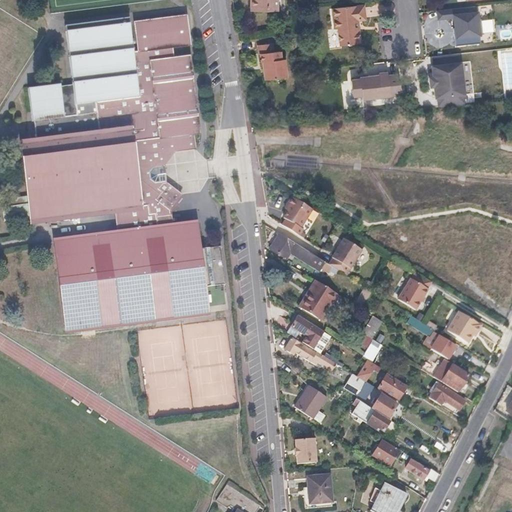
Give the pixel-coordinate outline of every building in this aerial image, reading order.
[(252,0),(252,6),(270,6),(270,11),(280,11),(279,0),(252,0)] [(365,5),(333,8),(335,29),(339,29),(341,45),(362,43),(359,20),(366,20),(365,5)] [(475,6),(438,11),(438,19),(454,17),(455,28),(453,29),(455,46),(481,43),(480,35),(483,34),(481,19),(478,20),(477,13),(476,13),(475,6)] [(36,148),(20,150),(31,227),(114,216),(118,239),(55,246),(67,336),(208,317),(205,290),(226,287),(221,249),(200,252),(196,226),(172,229),(170,213),(180,201),(166,189),(163,169),(174,155),(195,152),(193,138),(200,137),(190,61),(176,63),(175,53),(191,51),(187,21),(134,28),(138,56),(133,57),(128,22),(64,31),(72,89),(60,91),(59,90),(28,94),(32,127),(33,127),(36,148)] [(262,64),(265,64),(265,71),(267,82),(288,79),(286,62),(282,62),(281,53),(274,54),(274,45),(259,47),(260,56),(261,56),(262,64)] [(461,62),(461,53),(435,56),(436,66),(433,65),(437,98),(439,98),(441,106),(467,103),(465,94),(467,94),(464,62),(461,62)] [(361,80),(352,81),(353,94),(362,93),(362,97),(390,94),(388,72),(380,73),(381,75),(371,77),(361,78),(361,80)] [(291,209),(289,211),(284,219),(302,230),(314,211),(293,198),(287,207),(291,209)] [(278,233),(269,249),(284,259),(288,252),(319,271),(321,268),(328,273),(332,266),(331,265),(317,257),(278,233)] [(339,250),(334,258),(335,258),(331,265),(332,266),(348,276),(363,251),(345,240),(341,246),(342,247),(340,251),(339,250)] [(411,281),(410,281),(398,300),(417,312),(429,292),(428,292),(432,284),(416,274),(411,281)] [(320,320),(338,293),(315,278),(297,305),(320,320)] [(372,291),(364,286),(353,304),(362,309),(373,292),(372,291)] [(377,319),(372,315),(361,333),(367,336),(377,319)] [(482,329),(459,315),(449,332),(469,345),(473,338),(475,334),(478,336),(482,329)] [(296,317),(290,327),(306,337),(302,343),(312,350),(322,333),(296,317)] [(415,318),(412,323),(423,330),(421,332),(428,336),(432,329),(426,325),(415,318)] [(455,345),(438,335),(430,349),(447,359),(455,345)] [(293,356),(295,353),(317,366),(318,365),(321,367),(322,365),(332,371),(336,364),(312,350),(302,343),(299,341),(297,344),(290,339),(284,350),(293,356)] [(376,342),(372,339),(368,346),(362,355),(367,358),(376,342)] [(381,367),(367,359),(356,376),(365,382),(373,369),(378,372),(381,367)] [(451,365),(443,360),(433,377),(458,392),(468,374),(452,364),(451,365)] [(386,375),(385,374),(377,387),(384,392),(388,385),(382,382),(386,375)] [(356,376),(354,375),(345,389),(357,396),(366,383),(365,382),(356,376)] [(382,382),(388,385),(384,392),(392,397),(396,390),(400,393),(405,386),(386,375),(382,382)] [(373,387),(366,383),(357,396),(356,398),(363,403),(373,387)] [(437,390),(434,389),(429,397),(441,405),(444,400),(459,409),(465,400),(441,385),(437,390)] [(326,398),(308,386),(294,408),(313,420),(326,398)] [(400,393),(396,390),(392,397),(396,400),(400,393)] [(397,404),(381,394),(372,409),(388,419),(397,404)] [(356,406),(351,415),(375,430),(376,427),(393,438),(400,427),(388,419),(372,409),(363,403),(356,398),(353,404),(356,406)] [(295,456),(297,456),(298,463),(316,461),(314,438),(295,439),(296,446),(294,446),(295,456)] [(398,452),(380,441),(371,456),(389,466),(398,452)] [(410,461),(406,468),(424,479),(426,476),(429,472),(410,461)] [(430,469),(429,472),(426,476),(434,481),(438,474),(430,469)] [(330,475),(307,477),(310,504),(332,502),(330,475)] [(225,484),(214,501),(230,511),(233,507),(240,511),(253,511),(258,505),(241,495),(225,484)] [(406,494),(385,484),(371,511),(372,511),(393,511),(396,508),(398,509),(406,494)]
